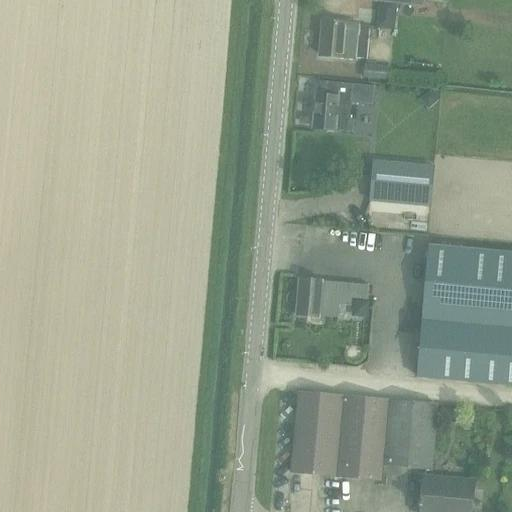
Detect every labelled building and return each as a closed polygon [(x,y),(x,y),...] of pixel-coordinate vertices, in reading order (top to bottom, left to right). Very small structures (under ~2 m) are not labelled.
[(380,2),(377,29),(394,31),(397,3),(380,2)] [(320,56),(357,59),(357,58),(367,59),(370,27),(323,22),(320,56)] [(365,66),(363,79),(390,81),(391,68),(365,66)] [(318,81),(317,95),(316,95),(313,128),(348,132),(352,100),(368,102),(369,86),(318,81)] [(374,162),(371,201),(431,206),(434,167),(374,162)] [(511,279),(419,272),(412,359),(511,366),(511,279)] [(369,286),(300,280),(297,314),(314,315),(314,319),(320,319),(320,316),(338,317),(339,304),(352,306),(352,298),(368,300),(369,286)] [(383,465),(417,468),(433,470),(438,405),(299,393),(292,473),(381,481),(383,465)] [(472,511),(474,484),(426,481),(423,511),(472,511)]
